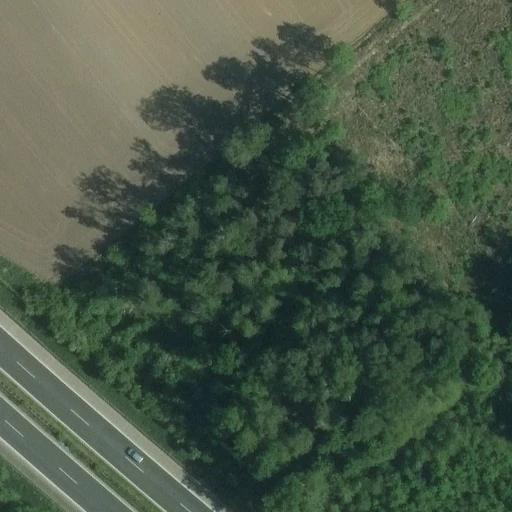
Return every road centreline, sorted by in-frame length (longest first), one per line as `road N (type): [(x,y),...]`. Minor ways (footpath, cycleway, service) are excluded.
road 1 (motorway): [(193,511),(0,350)]
road 2 (motorway): [(0,434),(94,511)]
